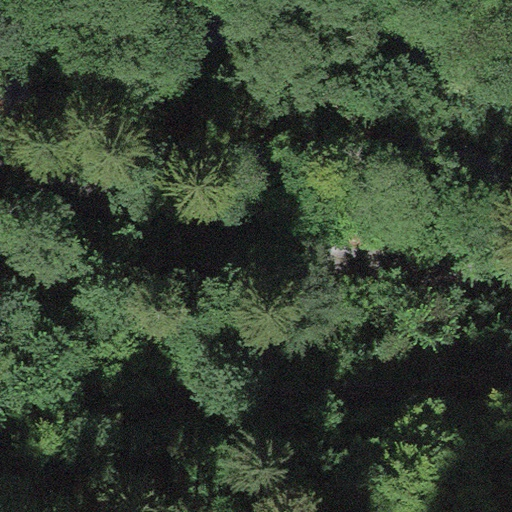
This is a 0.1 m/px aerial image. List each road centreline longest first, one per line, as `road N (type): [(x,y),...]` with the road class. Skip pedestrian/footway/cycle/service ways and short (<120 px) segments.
road 1 (track): [(0,171),(149,208),(511,268)]
road 2 (track): [(0,437),(235,399),(511,378)]
